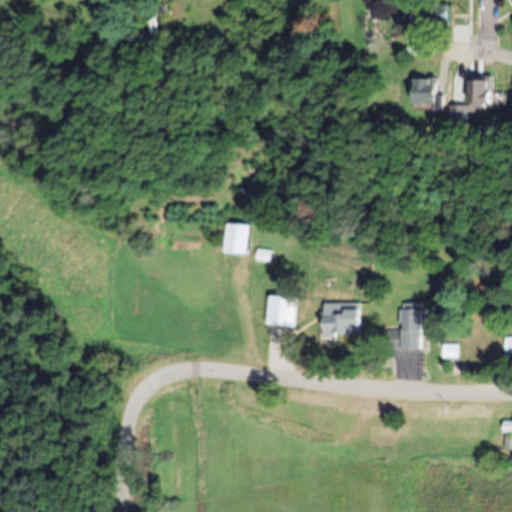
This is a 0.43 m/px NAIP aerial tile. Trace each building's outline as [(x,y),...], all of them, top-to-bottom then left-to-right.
[(451,26),(451,3),(421,3),(421,26),(451,26)] [(494,77),(470,77),(470,104),(494,104),(494,77)] [(445,108),(445,96),(439,96),(439,78),(415,78),(415,108),(445,108)] [(250,253),(250,225),(226,225),(226,253),(250,253)] [(297,297),(270,296),(269,326),(296,327),(297,297)] [(360,303),(324,303),(324,333),(360,333),(360,303)] [(421,349),(421,304),(401,304),(401,330),(388,330),(388,349),(421,349)]
